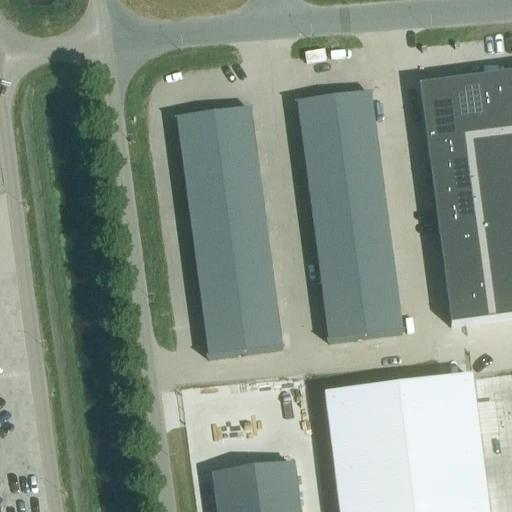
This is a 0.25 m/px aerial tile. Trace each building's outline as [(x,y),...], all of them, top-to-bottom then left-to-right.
[(511,79),(421,91),(453,331),(511,322),(511,79)] [(371,97),(297,107),(329,346),(402,336),(371,97)] [(250,114),(177,124),(209,362),(282,352),(250,114)] [(488,511),(472,381),(325,399),(339,511),(488,511)] [(299,511),(294,469),(213,480),(217,511),(299,511)]
